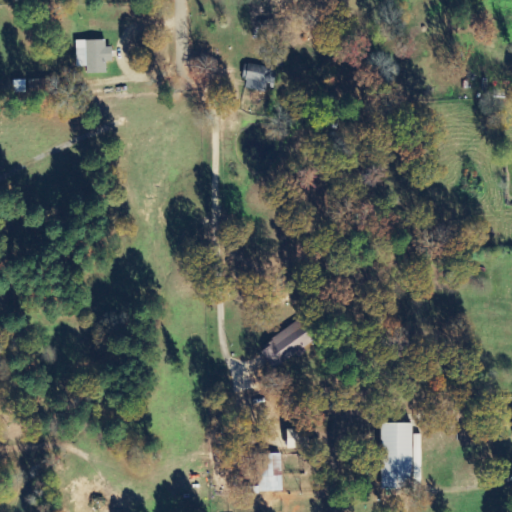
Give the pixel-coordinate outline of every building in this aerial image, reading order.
[(107,74),(107,62),(113,62),(112,47),(106,47),(106,40),(77,41),(77,68),(87,67),(87,74),(107,74)] [(267,84),(275,84),(277,69),(245,66),(243,80),(247,80),(246,90),(266,92),(267,84)] [(315,344),(302,323),(260,347),(272,368),(315,344)] [(384,490),(412,489),(411,423),(383,423),(384,490)] [(309,429),(287,429),(287,448),(309,448),(309,429)] [(283,492),(282,454),(258,455),(259,487),(248,487),(248,493),(283,492)]
